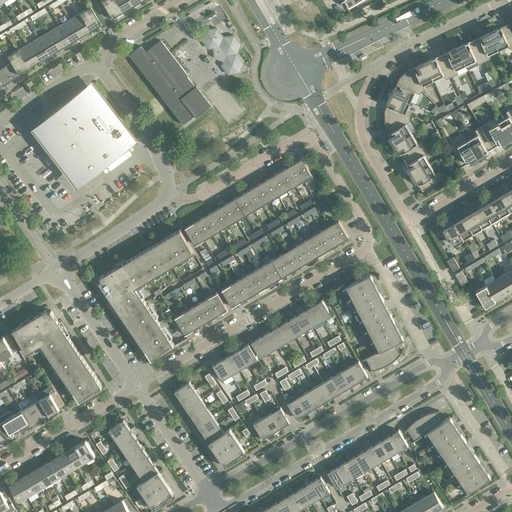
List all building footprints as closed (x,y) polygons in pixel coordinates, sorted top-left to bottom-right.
[(122,11),(114,0),(100,0),(111,18),(112,18),(111,18),(122,11)] [(132,6),(128,0),(114,0),(122,11),(132,6)] [(90,6),(79,13),(90,30),(100,24),(100,25),(101,24),(90,6)] [(30,7),(23,12),(25,15),(32,11),(30,7)] [(46,11),(44,7),(37,12),(39,15),(46,11)] [(25,15),(23,12),(16,16),(18,20),(25,15)] [(39,15),(37,12),(30,16),(32,20),(39,15)] [(90,30),(79,13),(69,19),(80,37),(80,36),(90,30)] [(80,37),(69,19),(59,25),(69,42),(79,36),(79,37),(80,37)] [(9,20),(2,24),(5,28),(12,23),(9,20)] [(26,24),(23,20),(16,24),(19,28),(26,24)] [(19,28),(16,24),(9,29),(12,32),(19,28)] [(511,48),(511,34),(507,24),(491,31),(490,31),(499,50),(509,45),(511,49),(511,48)] [(69,42),(59,25),(49,31),(59,49),(59,48),(69,42)] [(206,29),(201,40),(208,49),(212,48),(213,58),(222,62),(221,65),(228,75),(240,73),(244,62),(237,54),(242,44),(234,35),(224,36),(217,27),(206,29)] [(59,49),(49,31),(38,38),(48,55),(58,49),(59,49)] [(499,50),(490,31),(490,32),(484,35),(474,39),(484,61),(490,59),(488,54),(499,50)] [(48,55),(38,38),(28,44),(38,61),(39,61),(38,61),(48,55)] [(484,61),(474,39),(458,47),(458,46),(457,46),(466,65),(476,60),(478,64),(484,61)] [(145,52),(141,46),(129,55),(182,124),(193,115),(195,117),(211,105),(196,86),(195,86),(186,76),(187,75),(160,40),(145,52)] [(38,61),(28,44),(18,50),(18,49),(17,49),(28,67),(38,61)] [(466,65),(457,46),(457,47),(441,54),(452,77),(458,74),(456,69),(466,65)] [(28,67),(17,49),(7,56),(10,62),(11,62),(17,73),(28,67)] [(452,77),(441,54),(425,62),(425,61),(433,80),(443,75),(445,80),(452,77)] [(433,80),(425,61),(424,61),(425,62),(408,70),(404,73),(422,91),(425,89),(423,85),(433,80)] [(11,62),(10,62),(0,69),(0,88),(2,87),(19,75),(17,73),(11,62)] [(422,91),(404,73),(399,77),(392,94),(391,93),(391,94),(410,102),(415,92),(419,94),(422,91)] [(137,142),(92,84),(34,128),(78,186),(137,142)] [(410,102),(391,94),(392,94),(384,111),(385,119),(410,118),(410,114),(405,112),(410,102)] [(511,136),(511,108),(506,112),(508,116),(499,121),(509,139),(509,138),(511,136)] [(457,109),(452,112),(455,118),(460,115),(457,109)] [(496,117),(487,123),(481,127),(493,148),(509,139),(499,121),(496,117)] [(410,121),(410,118),(385,119),(385,127),(394,143),(411,133),(406,123),(410,121)] [(493,148),(481,127),(475,130),(477,134),(468,140),(478,157),(493,148)] [(433,133),(432,136),(435,140),(441,136),(437,131),(433,133)] [(417,143),(411,133),(394,143),(394,144),(395,143),(404,159),(425,146),(421,140),(417,143)] [(443,135),(438,139),(441,144),(447,141),(443,135)] [(478,157),(468,140),(458,146),(456,141),(449,145),(462,166),(478,157),(478,158),(478,157)] [(428,152),(425,146),(404,159),(413,174),(412,174),(430,164),(424,154),(428,152)] [(302,158),(293,163),(303,180),(312,175),(302,158)] [(303,180),(293,163),(285,168),(295,185),(303,180)] [(435,174),(430,164),(412,174),(412,175),(413,174),(417,180),(422,190),(443,177),(440,171),(435,174)] [(295,185),(285,168),(277,173),(287,190),(295,185)] [(287,190),(277,173),(268,178),(279,195),(287,190)] [(279,195),(268,178),(260,183),(270,200),(279,195)] [(270,200),(260,183),(252,188),(262,205),(270,200)] [(262,205),(252,188),(243,192),(254,210),(262,205)] [(511,210),(511,192),(511,191),(509,192),(502,195),(501,195),(510,211),(511,210)] [(254,210),(243,192),(235,197),(245,215),(254,210)] [(493,202),(501,217),(510,211),(501,195),(501,196),(495,201),(493,202)] [(245,215),(235,197),(227,202),(237,220),(245,215)] [(237,220),(227,202),(219,207),(229,225),(237,220)] [(482,206),(492,222),(501,217),(493,202),(491,203),(483,206),(482,206)] [(492,222),(482,206),(482,207),(476,212),(474,213),(483,228),(492,222)] [(229,225),(219,207),(210,212),(221,229),(229,225)] [(221,229),(210,212),(202,217),(212,234),(221,229)] [(483,228),(474,213),(472,214),(464,217),(473,233),(483,228)] [(212,234),(202,217),(194,222),(204,239),(212,234)] [(473,233),(464,217),(463,217),(464,218),(457,223),(455,224),(464,239),(473,233)] [(349,237),(338,220),(330,225),(340,242),(349,237)] [(204,239),(194,222),(185,227),(195,244),(204,239)] [(464,239),(455,224),(453,225),(446,228),(445,228),(445,229),(443,230),(444,231),(445,233),(447,234),(449,235),(454,244),(464,239)] [(340,242),(330,225),(321,230),(332,247),(340,242)] [(180,229),(158,242),(172,266),(194,252),(180,229)] [(332,247),(321,230),(313,235),(324,252),(332,247)] [(505,241),(511,236),(511,234),(509,230),(501,235),(505,241)] [(324,252),(313,235),(305,240),(315,257),(324,252)] [(315,257),(305,240),(297,245),(307,262),(315,257)] [(503,245),(501,246),(505,253),(511,248),(511,243),(510,241),(503,245)] [(172,266),(158,242),(136,255),(150,278),(172,266)] [(307,262),(297,245),(288,249),(299,267),(307,262)] [(299,267),(288,249),(280,254),(290,272),(299,267)] [(290,272),(280,254),(272,259),(282,277),(290,272)] [(150,278),(136,255),(114,268),(124,284),(135,287),(150,278)] [(460,267),(453,257),(447,260),(453,271),(460,267)] [(282,277),(272,259),(263,264),(274,282),(282,277)] [(475,267),(473,263),(465,267),(468,271),(475,267)] [(274,282),(263,264),(255,269),(266,286),(274,282)] [(481,264),(476,267),(479,272),(484,269),(481,264)] [(124,284),(114,268),(100,276),(100,277),(101,277),(100,281),(100,282),(99,281),(99,282),(108,295),(124,284)] [(266,286),(255,269),(247,274),(257,291),(266,286)] [(468,281),(461,270),(455,274),(461,284),(468,281)] [(346,286),(352,297),(358,308),(382,296),(381,294),(383,293),(373,273),(371,275),(370,273),(346,286)] [(511,290),(511,286),(504,273),(495,279),(505,295),(511,290)] [(257,291),(247,274),(239,279),(249,296),(257,291)] [(495,279),(493,275),(483,280),(486,284),(495,300),(505,295),(495,279)] [(249,296),(239,279),(230,284),(241,301),(249,296)] [(135,287),(124,284),(108,295),(122,316),(145,301),(135,287)] [(241,301),(230,284),(222,289),(232,306),(241,301)] [(495,300),(486,284),(476,290),(485,306),(495,300)] [(217,292),(208,297),(219,314),(227,309),(217,292)] [(393,316),(382,296),(358,308),(369,329),(393,316)] [(219,314),(208,297),(200,302),(210,319),(219,314)] [(322,299),(313,305),(322,320),(331,315),(322,299)] [(159,322),(145,301),(122,316),(136,337),(159,322)] [(210,319),(200,302),(192,307),(202,324),(210,319)] [(322,320),(313,305),(304,310),(313,326),(322,320)] [(202,324),(192,307),(183,312),(194,329),(202,324)] [(46,309),(34,316),(44,332),(59,322),(51,310),(51,311),(50,312),(46,311),(46,310),(47,310),(46,309)] [(313,326),(304,310),(295,315),(305,331),(313,326)] [(194,329),(183,312),(175,317),(185,334),(194,329)] [(305,331),(295,315),(287,320),(296,336),(305,331)] [(44,332),(34,316),(12,329),(26,353),(41,344),(44,332)] [(393,317),(393,316),(369,329),(380,350),(395,342),(395,343),(404,338),(403,337),(405,336),(400,326),(395,316),(393,317)] [(296,336),(287,320),(278,326),(287,341),(296,336)] [(73,343),(59,322),(44,332),(41,344),(50,358),(73,343)] [(173,343),(159,322),(136,337),(151,358),(173,343)] [(287,341),(278,326),(269,331),(278,346),(287,341)] [(278,346),(269,331),(260,336),(270,352),(278,346)] [(18,349),(9,333),(0,338),(0,352),(3,358),(18,349)] [(270,352),(260,336),(251,342),(260,357),(270,352)] [(395,342),(380,350),(363,359),(363,360),(366,358),(372,369),(368,370),(371,370),(374,369),(378,368),(379,368),(382,367),(385,366),(386,365),(390,362),(392,361),(394,360),(396,358),(397,357),(398,355),(400,353),(401,352),(403,350),(402,349),(401,351),(400,352),(395,343),(395,342)] [(87,363),(73,343),(50,358),(65,379),(87,363)] [(249,343),(239,349),(248,364),(258,359),(249,343)] [(248,364),(239,349),(231,354),(240,369),(248,364)] [(240,369),(231,354),(222,359),(231,374),(240,369)] [(231,374),(222,359),(213,364),(222,380),(231,374)] [(368,376),(359,360),(349,366),(359,381),(368,376)] [(102,385),(87,363),(65,379),(79,400),(102,385)] [(28,365),(22,368),(26,374),(31,371),(28,365)] [(359,381),(349,366),(341,371),(350,386),(359,381)] [(350,386),(341,371),(332,376),(341,392),(350,386)] [(341,392),(332,376),(323,381),(332,397),(341,392)] [(174,391),(180,400),(195,390),(189,381),(174,391)] [(332,397),(323,381),(314,387),(323,402),(332,397)] [(65,406),(55,390),(52,384),(37,393),(40,399),(50,414),(65,406)] [(323,402),(314,387),(306,392),(315,407),(323,402)] [(201,398),(195,390),(180,400),(186,408),(201,398)] [(315,407),(306,392),(297,397),(306,412),(315,407)] [(306,412),(297,397),(287,402),(297,418),(306,412)] [(207,407),(201,398),(186,408),(192,417),(207,407)] [(50,414),(40,399),(31,404),(40,420),(50,414)] [(40,420),(31,404),(22,410),(31,425),(40,420)] [(213,415),(207,407),(192,417),(198,425),(213,415)] [(290,422),(281,407),(271,412),(281,428),(290,422)] [(31,425),(22,410),(12,415),(22,431),(31,425)] [(428,431),(428,432),(442,422),(442,421),(436,412),(440,412),(440,411),(436,412),(434,412),(432,413),(429,413),(427,414),(424,416),(422,417),(419,418),(417,419),(415,421),(414,422),(412,424),(410,425),(408,427),(406,429),(405,432),(407,430),(407,429),(415,440),(412,442),(428,431)] [(281,428),(271,412),(263,417),(272,433),(281,428)] [(22,431),(12,415),(3,421),(12,437),(22,431)] [(218,423),(213,415),(198,425),(203,434),(218,423)] [(450,416),(442,421),(442,422),(428,432),(441,451),(464,436),(463,436),(465,434),(453,416),(451,417),(450,416)] [(272,433),(263,417),(253,423),(263,438),(272,433)] [(109,429),(115,438),(130,428),(124,419),(109,429)] [(12,437),(3,421),(0,422),(0,436),(3,442),(12,437)] [(224,432),(218,423),(203,434),(209,442),(224,432)] [(135,437),(130,428),(115,438),(120,447),(135,437)] [(230,428),(224,432),(209,442),(224,464),(245,450),(230,428)] [(399,430),(389,435),(399,451),(408,445),(399,430)] [(399,451),(389,435),(381,440),(390,456),(399,451)] [(477,456),(464,436),(441,451),(455,471),(477,456)] [(141,445),(135,437),(120,447),(126,455),(141,445)] [(86,440),(76,445),(85,461),(95,456),(86,440)] [(390,456),(381,440),(372,445),(381,461),(390,456)] [(85,461),(76,445),(68,450),(77,466),(85,461)] [(147,453),(141,445),(126,455),(132,464),(147,453)] [(381,461),(372,445),(363,451),(372,466),(381,461)] [(77,466),(68,450),(59,455),(69,471),(77,466)] [(372,466),(363,451),(354,456),(364,471),(372,466)] [(152,462),(147,453),(132,464),(138,472),(152,462)] [(69,471),(59,455),(51,460),(61,476),(69,471)] [(364,471),(354,456),(346,461),(355,477),(364,471)] [(478,457),(477,456),(455,471),(469,492),(491,476),(490,475),(492,474),(480,456),(478,457)] [(61,476),(51,460),(43,465),(52,481),(61,476)] [(355,477),(346,461),(337,466),(346,482),(355,477)] [(158,470),(152,462),(138,472),(143,480),(158,470)] [(52,481),(43,465),(35,470),(44,486),(52,481)] [(346,482),(337,466),(328,472),(337,487),(346,482)] [(44,486),(35,470),(26,475),(36,491),(44,486)] [(173,492),(158,470),(143,480),(137,484),(152,506),(173,492)] [(107,479),(114,475),(111,471),(104,475),(107,479)] [(36,491),(26,475),(18,480),(27,496),(36,491)] [(321,476),(311,481),(321,497),(330,491),(321,476)] [(27,496),(18,480),(9,485),(19,501),(27,496)] [(106,480),(100,484),(102,488),(109,484),(106,480)] [(321,497),(311,481),(303,486),(312,502),(321,497)] [(312,502),(303,486),(294,492),(303,507),(312,502)] [(0,490),(0,510),(1,511),(0,511),(11,511),(12,511),(15,509),(11,503),(8,505),(0,490)] [(434,491),(425,497),(433,511),(434,511),(443,507),(434,491)] [(294,511),(303,507),(294,492),(285,497),(294,511)] [(294,511),(285,497),(276,502),(282,511),(294,511)] [(433,511),(425,497),(416,502),(422,511),(433,511)] [(129,511),(122,500),(113,505),(116,511),(129,511)] [(282,511),(276,502),(268,507),(270,511),(282,511)] [(422,511),(416,502),(407,507),(410,511),(422,511)]
